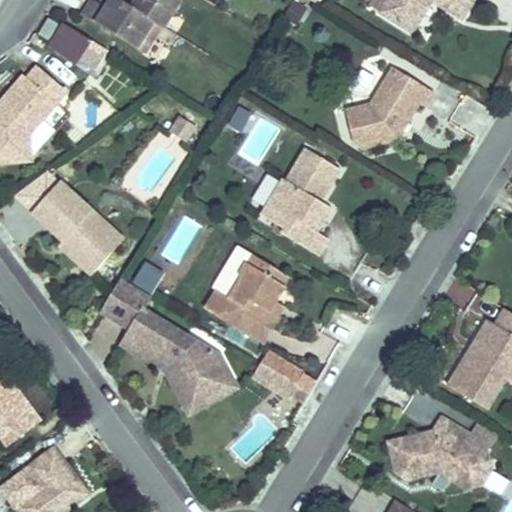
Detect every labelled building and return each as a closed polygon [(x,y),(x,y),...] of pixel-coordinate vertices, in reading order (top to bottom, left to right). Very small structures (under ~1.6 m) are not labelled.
[(162,27),(126,5),(118,0),(111,0),(106,9),(101,6),(92,1),(84,15),(145,53),(162,27)] [(111,0),(104,0),(101,6),(106,9),(111,0)] [(129,0),(126,5),(162,27),(165,29),(180,3),(177,1),(177,0),(129,0)] [(473,0),(388,0),(380,13),(412,33),(432,1),(462,19),(473,0)] [(305,8),(294,2),(284,19),(295,25),(305,8)] [(49,19),(39,35),(49,41),(59,25),(49,19)] [(75,63),(91,41),(62,23),(50,45),(75,63)] [(67,92),(38,67),(28,79),(24,76),(0,105),(4,108),(0,113),(0,164),(32,162),(30,136),(67,92)] [(434,93),(394,69),(372,105),(346,112),(354,143),(363,149),(397,140),(403,128),(399,126),(403,119),(407,122),(418,103),(425,107),(434,93)] [(230,126),(241,132),(251,115),(240,108),(230,126)] [(195,128),(181,119),(173,131),(187,141),(195,128)] [(403,128),(407,122),(403,119),(399,126),(403,128)] [(340,170),(307,150),(287,182),(284,180),(262,216),(285,230),(283,235),(318,256),(329,240),(318,233),(313,230),(328,207),(321,202),(340,170)] [(109,226),(60,182),(32,214),(63,242),(69,247),(65,251),(92,276),(113,253),(97,239),(109,226)] [(332,209),(328,207),(313,230),(318,233),(332,209)] [(124,240),(109,226),(97,239),(113,253),(124,240)] [(69,247),(63,242),(59,247),(65,251),(69,247)] [(291,279),(252,255),(240,275),(242,280),(230,299),(217,291),(206,310),(263,345),(280,317),(277,316),(271,312),(276,303),(291,279)] [(154,295),(165,273),(143,262),(132,284),(154,295)] [(144,311),(152,297),(121,279),(101,312),(131,330),(122,345),(161,369),(165,363),(172,367),(188,397),(210,385),(215,394),(235,383),(221,357),(144,311)] [(283,307),(276,303),(271,312),(277,316),(283,307)] [(511,313),(504,309),(495,325),(488,321),(473,345),(476,347),(472,353),(469,351),(447,386),(488,411),(507,380),(511,372),(511,313)] [(268,352),(261,363),(298,386),(311,393),(318,382),(268,352)] [(238,389),(235,383),(215,394),(210,385),(188,397),(172,367),(165,363),(161,369),(166,371),(189,415),(238,389)] [(291,397),(298,386),(261,363),(253,377),(290,399),(291,397)] [(9,379),(1,385),(0,385),(0,435),(7,446),(40,421),(9,379)] [(311,393),(298,386),(291,397),(304,405),(311,393)] [(466,442),(470,436),(442,419),(434,432),(389,443),(396,473),(409,480),(434,474),(438,476),(432,485),(443,492),(451,480),(466,489),(475,474),(491,470),(488,455),(486,454),(466,442)] [(498,434),(478,422),(470,436),(466,442),(486,454),(498,434)] [(65,511),(89,495),(55,448),(28,468),(42,488),(15,507),(18,511),(65,511)] [(482,485),(491,470),(475,474),(466,489),(482,485)] [(414,511),(397,502),(391,511),(414,511)]
